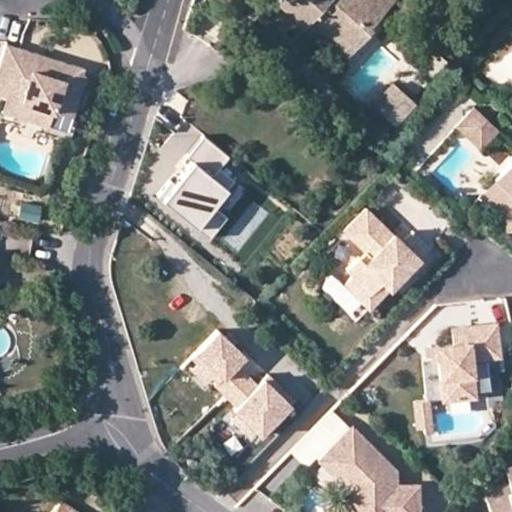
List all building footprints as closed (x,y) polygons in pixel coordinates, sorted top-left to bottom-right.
[(314,13),(352,49),(370,30),(368,28),(393,0),(274,0),(302,26),(314,13)] [(341,61),(352,49),(314,13),(303,25),(341,61)] [(43,57),(40,51),(6,41),(0,60),(0,92),(7,94),(22,98),(18,114),(50,123),(55,108),(75,113),(87,71),(84,70),(85,64),(60,57),(53,60),(53,61),(43,59),(43,57)] [(50,54),(40,51),(43,57),(43,59),(53,61),(53,60),(60,57),(50,54)] [(413,102),(393,83),(372,105),(393,124),(413,102)] [(3,110),(18,114),(22,98),(7,94),(3,110)] [(474,107),(459,124),(481,144),(496,127),(474,107)] [(228,154),(204,134),(186,154),(192,159),(174,181),(170,177),(156,193),(207,235),(225,214),(212,203),(233,178),(219,166),(228,154)] [(511,161),(495,178),(511,195),(511,161)] [(486,188),(507,208),(511,202),(511,195),(495,178),(486,188)] [(21,201),(19,213),(38,217),(40,205),(21,201)] [(364,260),(358,254),(345,267),(351,273),(343,282),(361,300),(381,278),(389,285),(428,244),(412,229),(401,240),(365,206),(342,229),(363,249),(369,255),(364,260)] [(363,249),(358,254),(364,260),(369,255),(363,249)] [(368,307),(389,285),(381,278),(361,300),(368,307)] [(436,344),(438,359),(442,399),(475,395),(471,358),(500,355),(496,322),(451,327),(453,342),(436,344)] [(220,328),(193,355),(218,380),(215,382),(237,403),(234,406),(260,432),(294,397),(268,372),(258,383),(237,362),(246,354),(220,328)] [(411,400),(416,428),(431,425),(426,398),(411,400)] [(380,459),(383,456),(353,426),(328,451),(356,479),(347,487),(349,489),(348,499),(361,500),(360,511),(418,511),(420,486),(397,485),(398,470),(395,467),(388,467),(380,459)] [(319,460),(347,487),(356,479),(328,451),(319,460)] [(395,467),(383,456),(380,459),(388,467),(395,467)] [(511,511),(511,462),(504,465),(508,480),(482,486),(489,511),(511,511)] [(347,511),(360,511),(361,500),(348,499),(347,511)]
